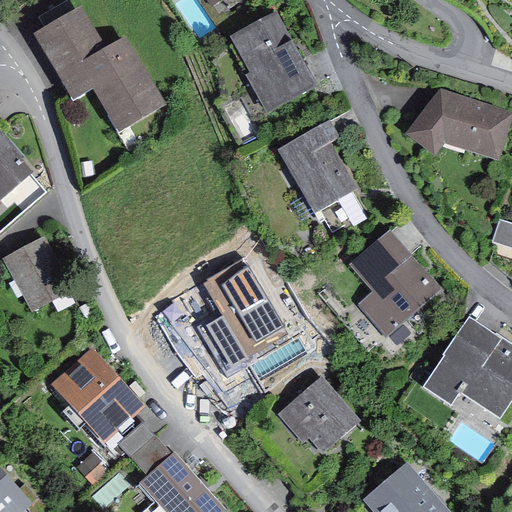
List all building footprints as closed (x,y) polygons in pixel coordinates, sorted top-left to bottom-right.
[(66,0),(37,18),(45,30),(31,38),(72,106),(92,94),(127,152),(142,144),(132,128),(166,107),(125,39),(107,50),(81,8),(74,12),(66,0)] [(204,0),(210,8),(222,0),(204,0)] [(315,85),(276,13),(229,38),(248,74),(243,77),(263,113),(315,85)] [(406,137),(434,157),(443,146),(500,162),(511,121),(511,111),(439,91),(406,137)] [(314,215),(320,211),(333,232),(348,223),(353,230),(369,220),(351,192),(357,188),(331,144),(340,138),(329,120),(276,152),(314,215)] [(0,202),(36,171),(0,129),(0,202)] [(511,223),(497,219),(490,242),(511,248),(511,223)] [(87,283),(57,230),(1,261),(30,314),(87,283)] [(441,289),(390,231),(349,267),(372,293),(356,307),(385,339),(441,289)] [(255,356),(300,329),(292,316),(281,323),(243,260),(201,285),(251,370),(260,365),(255,356)] [(511,346),(469,318),(420,391),(448,409),(457,394),(511,430),(511,346)] [(102,447),(104,445),(122,465),(127,460),(154,436),(143,423),(117,446),(111,439),(118,433),(121,437),(132,426),(129,422),(145,408),(92,350),(49,388),(68,409),(62,415),(78,433),(84,427),(102,447)] [(219,397),(240,384),(222,357),(201,370),(219,397)] [(359,424),(321,379),(275,417),(301,447),(307,442),(319,457),(359,424)] [(171,455),(154,436),(127,460),(144,479),(137,486),(154,504),(144,511),(220,511),(225,507),(175,452),(171,455)] [(93,488),(108,474),(101,467),(104,464),(94,453),(76,469),(93,488)] [(367,511),(448,511),(406,464),(361,505),(367,511)] [(23,511),(26,510),(27,511),(50,511),(25,485),(18,491),(0,470),(0,511),(23,511)]
